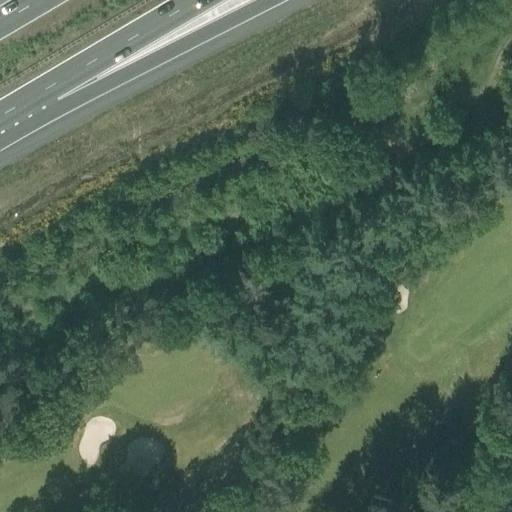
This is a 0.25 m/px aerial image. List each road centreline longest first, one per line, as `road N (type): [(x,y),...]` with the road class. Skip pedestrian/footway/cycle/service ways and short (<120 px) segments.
road 1 (motorway): [(51,90),(273,0)]
road 2 (motorway): [(51,90),(205,0)]
